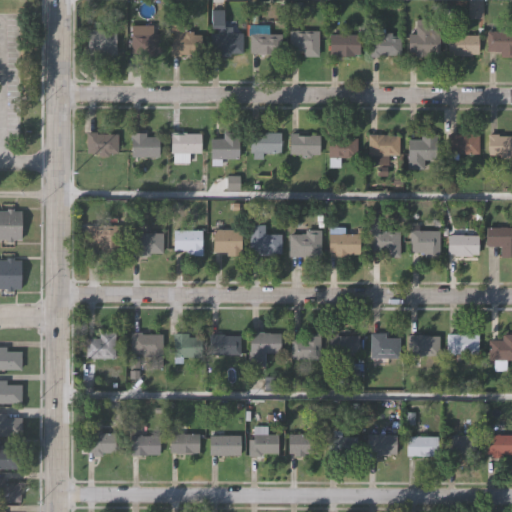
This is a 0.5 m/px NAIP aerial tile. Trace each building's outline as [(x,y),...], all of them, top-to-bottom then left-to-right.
[(204,32),(204,53),(183,53),(183,55),(171,55),(172,22),(188,22),(188,29),(194,29),(194,32),(204,32)] [(441,29),(441,53),(429,53),(429,55),(415,55),(415,50),(410,50),(410,32),(416,32),(416,23),(433,23),(432,29),(441,29)] [(165,30),(165,51),(158,51),(158,56),(140,56),(140,52),(132,52),(133,24),(154,24),(154,30),(165,30)] [(232,26),(232,32),(245,32),(245,53),(231,53),(231,55),(218,55),(218,51),(211,51),(211,32),(218,32),(218,28),(212,28),(212,26),(232,26)] [(118,29),(118,54),(101,54),(101,47),(89,47),(89,28),(118,29)] [(320,29),(320,55),(304,55),(304,49),(290,49),(290,29),(320,29)] [(511,30),(511,57),(502,57),(502,52),(488,52),(488,30),(511,30)] [(403,33),(403,53),(381,53),(381,55),(370,55),(370,35),(382,35),(382,31),(393,31),(393,33),(403,33)] [(281,33),(281,55),(251,54),(251,33),(281,33)] [(361,33),(361,53),(354,53),(354,56),(337,56),(337,53),(331,53),(331,33),(361,33)] [(479,34),(479,53),(473,53),(473,55),(455,55),(455,53),(448,53),(448,33),(479,34)] [(96,134),(117,134),(117,153),(107,153),(107,157),(98,156),(98,153),(86,153),(86,131),(96,132),(96,134)] [(250,151),(250,131),(280,132),(280,152),(250,151)] [(158,136),(158,157),(130,157),(131,140),(130,140),(130,132),(145,133),(145,136),(158,136)] [(200,133),(200,153),(188,153),(188,162),(172,162),(172,153),(169,153),(170,132),(185,132),(185,133),(200,133)] [(209,138),(222,138),(222,132),(239,132),(239,141),(238,141),(237,158),(220,158),(220,165),(210,165),(210,158),(209,158),(209,138)] [(290,153),(290,132),(299,132),(298,134),(319,134),(319,154),(311,154),(311,157),(300,157),(300,153),(290,153)] [(329,133),(344,133),(344,138),(358,138),(358,158),(342,158),(342,167),(330,167),(329,133)] [(367,134),(383,134),(383,135),(388,135),(388,136),(398,136),(398,155),(388,155),(388,164),(369,165),(369,154),(367,154),(367,134)] [(447,134),(478,134),(478,153),(458,153),(458,159),(448,159),(448,153),(447,153),(447,134)] [(487,134),(498,134),(498,136),(511,136),(511,155),(509,155),(509,158),(499,158),(499,155),(488,155),(487,134)] [(407,139),(420,139),(420,135),(436,135),(436,159),(424,159),(424,169),(407,169),(407,139)] [(0,211),(6,211),(6,208),(12,209),(12,211),(20,211),(20,240),(12,239),(12,242),(6,242),(6,240),(0,240),(0,211)] [(401,231),(400,257),(385,257),(385,250),(371,250),(371,231),(369,231),(370,216),(381,216),(380,230),(401,231)] [(121,224),(120,254),(102,253),(102,241),(87,240),(88,223),(102,223),(102,222),(121,224)] [(265,224),(265,233),(282,234),(282,254),(275,253),(275,255),(257,254),(257,253),(250,253),(250,224),(265,224)] [(244,228),(243,253),(228,253),(229,249),(215,249),(215,227),(218,227),(218,226),(224,226),(224,227),(244,228)] [(511,256),(501,256),(501,246),(486,245),(487,226),(500,227),(500,226),(511,226),(511,256)] [(205,229),(204,253),(191,253),(191,248),(175,247),(176,228),(180,228),(180,227),(184,227),(184,228),(205,229)] [(323,228),(322,255),(290,254),(291,232),(303,232),(303,230),(307,231),(307,228),(323,228)] [(360,234),(359,254),(347,253),(347,256),(334,256),(334,251),(328,251),(328,229),(341,229),(341,233),(344,233),(344,234),(360,234)] [(440,230),(439,256),(426,256),(426,252),(411,252),(411,230),(440,230)] [(165,232),(164,251),(152,250),(152,254),(139,253),(139,249),(131,248),(132,231),(165,232)] [(479,235),(479,254),(448,253),(448,234),(451,235),(451,233),(463,233),(463,235),(479,235)] [(0,260),(5,260),(5,258),(12,258),(12,260),(20,261),(19,289),(12,289),(12,291),(5,291),(5,289),(0,289),(0,260)] [(162,335),(161,368),(148,368),(148,354),(130,354),(130,332),(141,333),(141,335),(162,335)] [(202,336),(202,356),(174,356),(174,332),(189,332),(189,336),(202,336)] [(241,335),(241,354),(208,353),(209,332),(225,333),(225,334),(241,335)] [(265,353),(265,367),(249,367),(249,332),(270,333),(270,334),(279,334),(279,354),(265,353)] [(115,333),(115,359),(85,358),(86,339),(99,339),(99,333),(115,333)] [(320,333),(320,359),(291,359),(291,339),(307,339),(307,333),(320,333)] [(358,355),(350,355),(350,358),(339,358),(339,354),(328,354),(329,333),(337,334),(337,335),(359,335),(358,355)] [(398,359),(369,358),(370,333),(385,333),(385,338),(399,339),(398,359)] [(438,356),(407,355),(407,334),(422,335),(422,336),(428,336),(428,337),(438,337),(438,356)] [(477,355),(446,354),(446,334),(478,334),(477,355)] [(511,334),(511,360),(505,360),(505,371),(493,371),(493,360),(488,360),(488,340),(501,340),(502,334),(511,334)] [(21,352),(21,370),(0,370),(0,347),(6,347),(5,352),(21,352)] [(21,386),(21,404),(0,404),(0,381),(5,381),(5,386),(21,386)] [(21,418),(21,437),(0,437),(0,414),(6,414),(6,418),(21,418)] [(249,456),(249,439),(254,439),(254,425),(268,425),(268,433),(279,434),(279,453),(262,453),(262,456),(249,456)] [(210,454),(210,435),(211,435),(211,429),(225,429),(225,435),(241,435),(241,454),(210,454)] [(116,452),(103,452),(103,456),(93,456),(93,452),(86,452),(86,432),(95,432),(95,430),(103,430),(103,433),(116,433),(116,452)] [(170,433),(181,433),(181,432),(184,432),(184,433),(200,433),(200,452),(193,452),(193,454),(177,454),(177,452),(170,452),(170,433)] [(289,453),(289,433),(300,433),(300,432),(303,432),(303,434),(318,434),(318,453),(305,453),(305,456),(295,456),(295,453),(289,453)] [(368,453),(368,434),(379,434),(379,433),(382,433),(382,434),(398,434),(398,454),(391,454),(391,455),(374,455),(374,453),(368,453)] [(446,457),(446,440),(451,440),(451,435),(455,435),(455,433),(457,433),(457,435),(477,435),(477,454),(459,454),(459,457),(446,457)] [(486,454),(486,435),(497,435),(497,433),(501,433),(501,435),(511,435),(511,454),(502,454),(502,457),(492,457),(492,454),(486,454)] [(131,435),(139,435),(139,434),(142,434),(142,435),(160,435),(160,454),(131,455),(131,435)] [(329,455),(329,436),(337,436),(337,435),(339,435),(339,436),(358,436),(358,455),(329,455)] [(408,456),(408,436),(439,436),(439,456),(408,456)] [(21,450),(20,469),(0,469),(0,445),(5,445),(5,450),(21,450)] [(21,483),(21,503),(0,503),(0,478),(4,478),(4,483),(21,483)]
